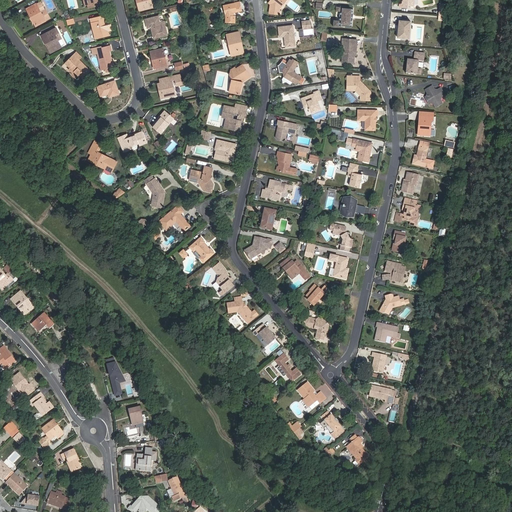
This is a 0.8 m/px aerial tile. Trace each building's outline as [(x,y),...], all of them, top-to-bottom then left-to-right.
[(141,5),(142,9),(152,6),(150,0),(142,0),(144,5),(141,5)] [(275,10),(279,11),(280,6),(284,1),(287,0),(272,0),(275,2),(274,4),(271,3),(270,6),(269,14),(274,15),(275,10)] [(40,12),(44,10),(40,2),(26,9),(30,17),(32,16),(36,25),(44,20),(40,12)] [(233,12),(235,12),(242,11),(240,2),(224,6),(226,17),(226,21),(234,22),(235,16),(234,16),(233,12)] [(340,26),(352,27),(354,7),(341,5),(341,6),(340,11),(339,20),(334,20),(334,26),(339,27),(340,26)] [(45,9),(44,10),(40,12),(44,20),(49,17),(45,9)] [(97,32),(98,38),(109,35),(108,31),(111,30),(111,28),(107,27),(105,28),(104,20),(106,19),(107,19),(106,15),(105,15),(90,19),(94,33),(97,32)] [(153,37),(167,34),(164,21),(159,22),(158,16),(145,19),(147,28),(151,27),(153,37)] [(399,19),(399,26),(400,27),(400,30),(398,30),(397,37),(406,38),(407,29),(410,30),(411,21),(399,19)] [(310,21),(302,22),(303,29),(311,29),(310,21)] [(286,39),(285,39),(286,47),(295,46),(293,26),(279,28),(280,37),(284,37),(286,36),(286,39)] [(55,36),(59,34),(55,28),(41,35),(45,44),(47,43),(51,52),(61,47),(57,40),(55,36)] [(239,41),(241,41),(239,32),(227,35),(228,39),(226,40),(227,44),(229,45),(230,52),(241,50),(239,41)] [(344,43),(343,52),(343,62),(353,63),(354,53),(356,53),(356,44),(355,44),(356,39),(343,38),(342,43),(344,43)] [(243,53),(241,41),(239,41),(241,50),(230,52),(231,56),(243,53)] [(108,59),(110,59),(108,50),(110,50),(110,46),(101,47),(101,45),(91,47),(93,53),(97,52),(101,69),(110,67),(108,59)] [(155,64),(153,64),(154,68),(166,65),(162,48),(150,51),(151,55),(153,54),(155,64)] [(408,67),(407,67),(406,72),(421,74),(422,68),(418,68),(419,60),(424,60),(425,52),(415,51),(414,59),(407,59),(407,65),(409,65),(408,67)] [(89,71),(79,60),(73,54),(66,61),(67,62),(71,66),(70,67),(68,69),(72,73),(71,74),(75,78),(79,75),(82,79),(89,71)] [(298,73),(296,66),(299,62),(294,59),(293,60),(291,59),(288,63),(283,60),(282,63),(280,65),(278,65),(280,73),(282,72),(285,73),(285,76),(283,79),(284,83),(288,82),(292,85),(294,81),(297,83),(299,81),(300,81),(303,77),(298,73)] [(175,63),(176,70),(183,68),(182,62),(175,63)] [(234,88),(233,92),(240,93),(243,81),(250,76),(242,65),(236,69),(234,67),(230,70),(229,74),(233,79),(233,82),(231,82),(230,87),(234,88)] [(352,79),(347,79),(347,89),(355,89),(361,95),(361,100),(371,100),(371,91),(359,80),(359,75),(352,75),(352,79)] [(163,92),(160,93),(161,98),(174,95),(171,76),(160,79),(161,82),(163,92)] [(114,85),(115,85),(114,81),(97,86),(100,96),(108,93),(111,92),(113,96),(118,94),(117,90),(115,90),(114,85)] [(426,97),(430,103),(434,105),(435,108),(442,104),(440,101),(442,97),(445,95),(441,88),(438,90),(434,89),(433,86),(425,90),(427,93),(426,97)] [(313,94),(300,99),(304,108),(308,106),(311,113),(320,110),(317,101),(321,100),(317,91),(313,93),(313,94)] [(235,108),(224,105),(222,117),(226,118),(229,123),(228,128),(239,131),(240,123),(239,123),(240,121),(242,121),(243,116),(245,116),(246,110),(235,108)] [(160,133),(173,118),(164,110),(151,126),(160,133)] [(374,118),(375,119),(375,116),(378,116),(378,111),(358,110),(358,120),(366,121),(365,130),(375,131),(375,121),(374,121),(374,118)] [(421,128),(420,136),(430,137),(431,122),(433,122),(434,118),(422,117),(422,121),(419,121),(419,128),(421,128)] [(277,126),(278,126),(280,126),(279,129),(277,130),(275,138),(277,140),(282,142),(285,140),(287,133),(295,135),(297,126),(278,121),(277,126)] [(142,142),(146,141),(142,131),(127,137),(126,133),(118,137),(119,141),(123,140),(126,148),(131,146),(138,143),(139,145),(142,144),(142,142)] [(356,147),(356,149),(360,150),(358,160),(368,162),(369,157),(367,156),(368,153),(370,153),(372,144),(353,139),(351,146),(356,147)] [(132,148),(131,146),(126,148),(123,140),(119,141),(124,152),(132,148)] [(237,146),(222,142),(219,141),(218,144),(216,151),(226,153),(224,161),(233,163),(234,155),(233,155),(234,153),(235,153),(237,146)] [(445,141),(444,147),(453,149),(454,143),(445,141)] [(420,147),(418,156),(415,156),(413,165),(432,169),(434,163),(426,161),(428,149),(420,147)] [(99,163),(98,165),(104,169),(109,158),(93,150),(92,153),(96,155),(93,160),(99,163)] [(288,168),(290,167),(293,155),(278,151),(277,156),(279,156),(278,161),(280,161),(281,161),(279,171),(287,173),(288,168)] [(88,160),(98,165),(99,163),(93,160),(96,155),(92,153),(88,160)] [(359,188),(362,175),(357,174),(358,170),(349,168),(348,172),(352,173),(349,186),(359,188)] [(209,187),(212,188),(214,184),(212,182),(208,181),(209,179),(210,179),(212,172),(204,170),(203,174),(200,173),(200,172),(192,170),(190,177),(195,178),(194,182),(198,183),(204,190),(208,191),(209,187)] [(405,183),(403,183),(401,191),(413,194),(415,185),(416,185),(419,176),(407,173),(405,181),(405,183)] [(161,189),(163,188),(159,181),(158,182),(155,177),(147,182),(154,193),(152,206),(161,207),(162,206),(164,194),(161,189)] [(281,185),(282,184),(271,181),(269,189),(267,189),(266,191),(263,190),(261,198),(265,199),(266,198),(277,201),(282,202),(283,197),(278,196),(279,192),(284,193),(285,190),(288,191),(288,189),(290,190),(290,187),(281,185)] [(117,198),(125,192),(121,188),(113,194),(117,198)] [(346,198),(342,215),(352,217),(353,213),(355,213),(363,215),(365,207),(356,205),(356,208),(354,208),(356,200),(346,198)] [(413,208),(414,204),(404,202),(403,206),(406,207),(405,215),(403,214),(402,214),(397,213),(395,221),(401,222),(402,219),(411,222),(410,225),(416,226),(418,218),(412,217),(414,208),(413,208)] [(416,205),(414,204),(413,208),(414,208),(412,217),(418,218),(421,206),(416,205)] [(178,205),(159,221),(166,229),(176,221),(184,230),(190,226),(180,213),(183,211),(178,205)] [(263,223),(262,223),(261,228),(271,230),(276,212),(265,209),(263,218),(265,219),(263,223)] [(139,222),(143,227),(148,223),(144,218),(139,222)] [(346,237),(348,236),(346,231),(347,227),(331,223),(330,227),(332,231),(334,235),(339,236),(341,240),(341,242),(340,241),(339,246),(351,249),(353,240),(350,240),(348,239),(346,237)] [(396,245),(395,251),(403,253),(405,246),(404,246),(406,238),(405,238),(406,234),(396,232),(394,236),(397,237),(395,245),(396,245)] [(203,263),(215,253),(211,248),(210,249),(204,243),(205,242),(201,237),(189,246),(193,252),(193,253),(197,258),(199,258),(203,263)] [(254,248),(257,238),(255,237),(252,247),(244,252),(246,254),(254,248)] [(272,242),(257,238),(254,248),(246,254),(250,261),(261,254),(262,255),(264,255),(266,249),(270,250),(272,242)] [(280,244),(274,249),(278,255),(285,250),(280,244)] [(314,250),(307,249),(305,256),(312,257),(314,250)] [(173,259),(169,255),(165,259),(169,264),(172,262),(170,260),(173,259)] [(346,280),(348,270),(345,269),(347,259),(338,257),(331,256),(329,261),(337,263),(334,277),(346,280)] [(290,275),(288,276),(292,280),(300,274),(305,281),(310,278),(301,266),(298,269),(294,264),(290,258),(280,266),(283,269),(285,268),(290,275)] [(387,275),(384,275),(382,275),(382,279),(388,280),(402,283),(405,268),(401,266),(401,265),(388,261),(385,272),(393,274),(393,276),(387,275)] [(225,272),(227,271),(219,262),(212,268),(219,277),(217,278),(216,282),(222,290),(218,293),(221,296),(234,286),(232,283),(234,281),(231,278),(230,279),(227,275),(225,272)] [(10,263),(4,269),(8,275),(10,273),(15,269),(10,263)] [(6,277),(6,276),(0,269),(0,285),(3,289),(6,286),(11,282),(6,277)] [(11,282),(6,286),(8,289),(16,282),(16,280),(10,273),(8,275),(6,277),(11,282)] [(329,292),(330,291),(325,287),(321,291),(318,288),(314,293),(311,290),(306,296),(309,299),(307,301),(314,306),(321,299),(319,297),(321,296),(322,297),(324,295),(327,298),(330,294),(329,293),(329,292)] [(33,307),(21,292),(12,300),(24,315),(33,307)] [(386,298),(383,303),(385,304),(384,306),(382,306),(379,311),(382,313),(384,312),(388,314),(392,307),(400,306),(400,300),(399,297),(393,298),(392,295),(390,294),(385,295),(386,298)] [(243,305),(244,305),(242,301),(241,297),(233,298),(234,303),(227,304),(229,313),(238,312),(240,312),(245,318),(244,319),(247,323),(257,315),(254,311),(251,313),(246,306),(245,307),(243,305)] [(54,324),(44,313),(31,324),(38,332),(46,325),(49,329),(54,324)] [(322,327),(327,325),(324,320),(319,319),(315,321),(307,319),(307,322),(304,323),(306,325),(305,328),(317,331),(315,339),(323,341),(325,335),(321,334),(322,327)] [(376,327),(379,328),(380,328),(379,334),(377,336),(375,341),(384,344),(386,336),(396,339),(398,328),(377,323),(376,327)] [(259,334),(268,346),(276,340),(266,327),(266,328),(263,324),(253,332),(256,336),(259,334)] [(0,371),(1,373),(4,370),(14,362),(12,359),(13,358),(7,349),(6,350),(3,346),(0,348),(0,364),(2,367),(0,368),(0,371)] [(373,365),(372,371),(387,375),(388,367),(384,366),(387,356),(373,353),(372,357),(375,358),(373,365)] [(291,373),(288,369),(286,367),(284,364),(288,360),(283,354),(274,361),(291,383),(301,375),(296,369),(291,373)] [(125,381),(114,358),(107,360),(115,395),(121,394),(120,389),(117,390),(115,384),(119,383),(125,381)] [(23,380),(24,379),(19,372),(10,379),(20,392),(26,387),(27,386),(23,380)] [(312,393),(314,392),(307,383),(297,391),(304,400),(302,401),(308,408),(317,401),(319,404),(326,399),(321,393),(317,395),(315,397),(312,393)] [(368,396),(384,400),(384,402),(389,403),(392,404),(395,392),(392,392),(392,390),(370,385),(368,396)] [(44,397),(41,393),(29,402),(32,406),(34,404),(42,415),(53,407),(49,402),(46,404),(42,399),(44,397)] [(132,413),(135,425),(143,423),(139,407),(129,409),(130,414),(132,413)] [(333,421),(335,419),(332,415),(331,415),(328,411),(322,416),(334,432),(341,426),(337,422),(336,423),(333,421)] [(63,433),(53,419),(41,428),(50,440),(56,435),(58,437),(63,433)] [(8,433),(15,428),(16,427),(11,421),(4,428),(8,433)] [(288,426),(293,432),(297,429),(294,425),(292,427),(290,424),(288,426)] [(18,431),(15,428),(8,433),(12,437),(18,431)] [(297,429),(293,432),(297,436),(300,434),(303,432),(299,428),(297,429)] [(368,457),(364,453),(361,449),(363,447),(360,444),(361,442),(358,438),(352,443),(347,447),(356,459),(360,464),(368,457)] [(157,442),(160,448),(166,445),(164,439),(157,442)] [(149,466),(151,466),(152,460),(156,461),(158,452),(152,451),(153,448),(145,447),(144,454),(141,454),(140,459),(139,459),(137,470),(148,472),(149,466)] [(318,454),(321,456),(324,454),(322,453),(327,449),(326,448),(318,454)] [(71,472),(80,467),(76,458),(77,458),(73,449),(61,454),(63,459),(66,457),(68,462),(67,462),(71,472)] [(8,479),(14,473),(1,460),(0,461),(0,472),(5,477),(6,477),(8,479)] [(17,476),(14,473),(8,479),(5,482),(13,490),(16,487),(21,492),(28,486),(17,476)] [(167,479),(165,474),(155,476),(156,482),(157,482),(166,480),(167,479)] [(175,486),(171,488),(175,496),(172,497),(174,502),(186,497),(184,492),(177,476),(172,479),(175,486)] [(19,495),(21,492),(16,487),(13,490),(19,495)] [(65,496),(51,491),(47,490),(45,497),(48,499),(47,503),(67,510),(71,500),(64,498),(65,496)] [(38,505),(40,496),(29,494),(21,503),(38,505)] [(141,497),(129,509),(132,511),(134,511),(139,508),(140,508),(146,507),(151,511),(158,511),(160,509),(159,506),(148,497),(141,497)]
